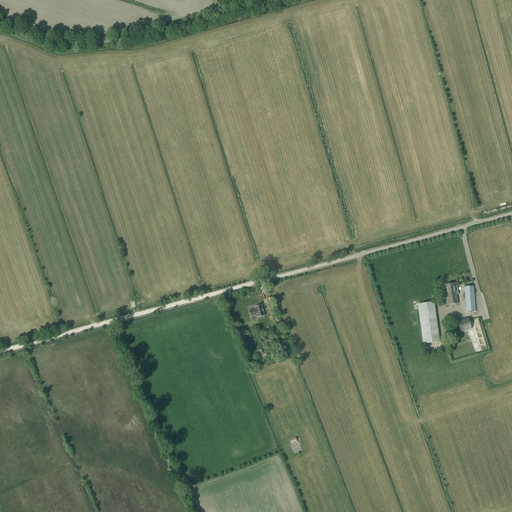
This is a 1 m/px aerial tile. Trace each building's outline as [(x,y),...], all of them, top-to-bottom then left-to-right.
[(456,287),(455,284),(444,285),(447,305),(458,304),(456,294),(458,294),(457,287),(456,287)] [(467,312),(475,311),(473,287),(465,288),(465,293),(467,312)] [(423,344),(439,342),(434,302),(418,305),(423,344)] [(264,316),(261,305),(254,307),(255,310),(248,312),(250,317),(257,315),(258,318),(264,316)] [(461,332),(471,329),(468,319),(458,322),(461,332)] [(261,345),(275,342),(274,338),(275,338),(273,335),(269,336),(270,340),(260,343),(261,345)]
